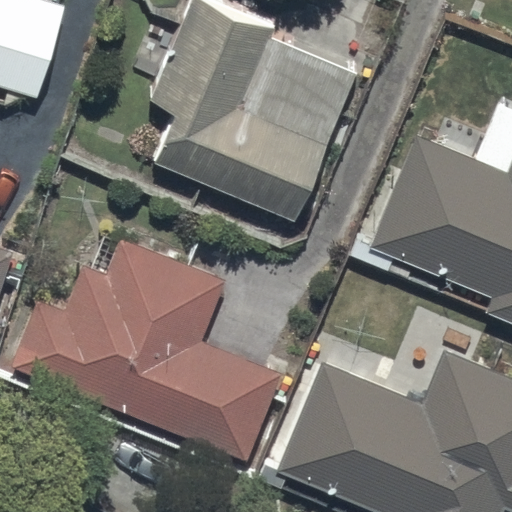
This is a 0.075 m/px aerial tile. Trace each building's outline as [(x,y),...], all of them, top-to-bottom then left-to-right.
[(0,0),(0,80),(36,91),(63,0),(0,0)] [(271,19),(221,0),(185,0),(148,94),(170,103),(148,158),(297,216),(356,65),(267,30),(271,19)] [(470,152),(414,127),(366,237),(489,291),(484,303),(511,315),(511,102),(495,95),(470,152)] [(223,273),(118,231),(103,268),(80,259),(62,305),(34,294),(7,362),(242,455),(278,366),(199,334),(223,273)] [(0,280),(11,247),(0,243),(0,280)] [(418,394),(320,353),(274,466),(385,511),(497,511),(501,503),(511,507),(511,371),(440,342),(418,394)]
